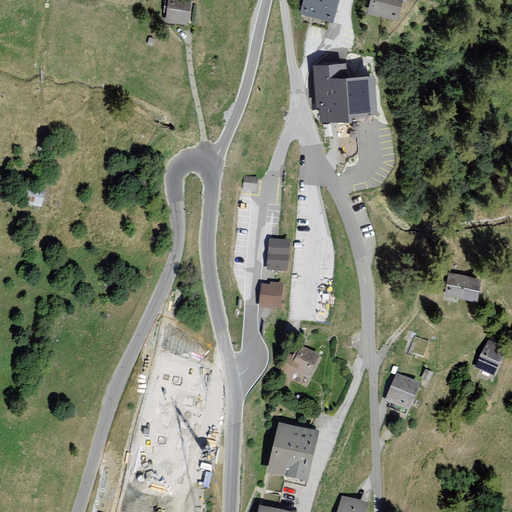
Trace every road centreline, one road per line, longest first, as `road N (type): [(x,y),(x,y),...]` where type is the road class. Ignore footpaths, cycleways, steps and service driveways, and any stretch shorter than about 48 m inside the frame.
road 1 (residential): [(377,511),(362,263),(307,121)]
road 2 (unclassified): [(77,511),(115,390),(170,268),(177,168),(190,157),(206,161)]
road 3 (residential): [(307,121),(288,134),(271,182),(252,296),(252,361),(231,376)]
road 4 (unclassified): [(206,161),(213,174),(209,271),(226,349)]
road 5 (unclassified): [(206,161),(239,106),(266,0)]
road 6 (unclassified): [(230,511),(231,376)]
